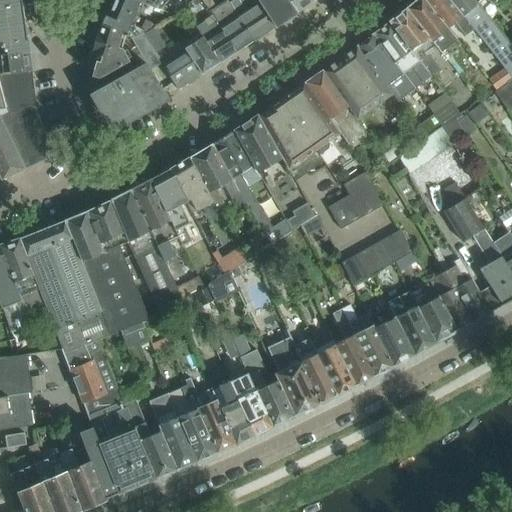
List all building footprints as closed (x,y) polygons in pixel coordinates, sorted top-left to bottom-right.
[(28,38),(26,38),(21,3),(20,0),(0,0),(0,54),(30,51),(28,38)] [(134,26),(144,2),(145,2),(141,0),(110,0),(107,8),(109,13),(108,16),(104,14),(101,23),(126,34),(125,35),(131,37),(143,31),(145,35),(160,26),(145,20),(141,28),(134,26)] [(141,0),(145,2),(144,2),(165,11),(167,6),(164,5),(167,0),(141,0)] [(225,0),(216,6),(210,10),(217,21),(218,20),(237,51),(254,40),(232,0),(230,2),(228,0),(225,0)] [(271,29),(256,4),(256,5),(252,0),(232,0),(254,40),(271,29)] [(297,12),(289,0),(252,0),(256,5),(256,4),(271,29),(292,16),(297,12)] [(312,0),(289,0),(297,12),(312,0)] [(447,29),(423,0),(417,0),(413,4),(407,9),(436,47),(441,52),(457,39),(448,28),(447,29)] [(473,30),(450,0),(423,0),(447,29),(448,28),(455,22),(465,36),(473,30)] [(511,46),(511,45),(473,0),(450,0),(473,30),(474,30),(511,77),(511,76),(511,46)] [(436,47),(407,9),(389,22),(411,52),(412,51),(419,60),(431,75),(432,77),(441,70),(428,53),(436,47)] [(218,20),(217,21),(209,26),(205,20),(196,26),(200,32),(201,31),(219,62),(237,51),(218,20)] [(386,24),(373,34),(401,73),(402,72),(414,87),(431,75),(419,60),(412,51),(411,52),(389,22),(386,24)] [(122,47),(125,35),(126,34),(101,23),(99,33),(97,32),(92,49),(93,50),(90,60),(96,62),(92,75),(98,77),(113,69),(129,59),(123,48),(122,47)] [(201,31),(200,32),(186,40),(189,44),(162,61),(161,62),(162,63),(178,89),(194,78),(197,76),(203,73),(206,71),(219,62),(201,31)] [(373,34),(357,46),(392,94),(398,102),(415,89),(414,87),(402,72),(401,73),(373,34)] [(137,45),(136,46),(130,49),(134,56),(141,52),(137,45)] [(392,94),(357,46),(339,59),(373,107),(392,94)] [(0,73),(32,70),(30,51),(0,54),(0,61),(1,68),(0,67),(0,73)] [(167,95),(151,69),(141,52),(134,56),(129,59),(113,69),(119,80),(94,96),(109,119),(112,122),(118,124),(124,121),(145,109),(167,95)] [(373,107),(339,59),(322,71),(356,119),(357,119),(373,107)] [(510,78),(504,69),(488,80),(494,89),(510,78)] [(36,110),(32,70),(0,73),(0,112),(4,112),(29,167),(56,155),(36,110)] [(356,119),(322,71),(304,83),(332,123),(339,132),(348,145),(348,144),(352,149),(369,136),(357,119),(356,119)] [(332,123),(304,83),(281,100),(319,155),(328,148),(329,144),(326,141),(339,132),(332,123)] [(498,97),(507,111),(511,117),(511,116),(511,92),(506,84),(494,92),(498,97)] [(309,162),(319,155),(281,100),(269,108),(270,110),(264,113),(259,116),(282,158),(288,168),(294,164),(302,158),(305,161),(309,162)] [(459,114),(451,102),(434,114),(442,126),(452,119),(454,118),(455,118),(459,114)] [(479,104),(468,112),(477,123),(487,115),(479,104)] [(4,112),(0,112),(0,177),(1,180),(29,167),(4,112)] [(434,114),(418,125),(426,137),(438,129),(442,126),(434,114)] [(282,158),(259,116),(258,117),(257,115),(234,130),(254,165),(257,172),(258,172),(282,158)] [(475,129),(466,116),(457,121),(455,118),(454,118),(452,119),(465,137),(466,136),(465,135),(475,129)] [(465,137),(452,119),(442,126),(438,129),(450,147),(465,137)] [(438,129),(426,137),(398,156),(409,174),(450,147),(438,129)] [(254,165),(234,130),(212,144),(238,192),(239,191),(248,207),(271,244),(286,234),(291,231),(291,230),(285,221),(285,219),(273,226),(260,203),(259,204),(240,173),(254,165)] [(189,158),(188,158),(214,201),(217,205),(223,202),(216,188),(216,187),(223,183),(230,196),(239,212),(248,207),(239,191),(238,192),(212,144),(211,144),(204,148),(192,156),(189,158)] [(213,201),(188,158),(170,169),(187,200),(190,199),(196,210),(213,201)] [(384,168),(370,175),(375,184),(389,177),(384,168)] [(187,200),(170,169),(151,180),(180,238),(179,238),(182,245),(191,240),(185,225),(190,223),(181,204),(187,200)] [(361,188),(372,182),(365,172),(343,184),(349,195),(350,195),(361,188)] [(180,238),(151,180),(131,190),(164,261),(175,255),(169,242),(179,238),(180,238)] [(505,263),(466,198),(455,180),(443,188),(453,205),(443,211),(462,241),(472,235),(490,263),(478,269),(502,304),(511,298),(511,277),(503,264),(505,263)] [(384,204),(372,182),(361,188),(373,210),(384,204)] [(373,210),(361,188),(350,195),(362,217),(373,210)] [(164,261),(131,190),(112,200),(127,234),(124,236),(127,241),(128,241),(161,312),(183,301),(164,261)] [(362,217),(350,195),(349,195),(339,201),(351,223),(362,217)] [(127,234),(112,200),(93,209),(109,248),(119,244),(127,241),(124,236),(127,234)] [(351,223),(339,201),(328,207),(340,229),(351,223)] [(295,216),(285,221),(291,230),(313,215),(307,204),(293,212),(295,216)] [(109,248),(93,209),(65,221),(110,334),(144,321),(143,320),(149,318),(119,244),(109,248)] [(323,227),(315,215),(302,224),(307,235),(323,227)] [(110,334),(65,221),(19,239),(44,306),(46,305),(59,339),(57,339),(60,349),(62,349),(63,352),(98,338),(98,339),(110,334)] [(511,237),(507,229),(491,239),(494,244),(505,263),(503,264),(511,277),(511,237)] [(399,230),(389,236),(401,258),(412,252),(399,230)] [(293,251),(286,234),(271,244),(271,246),(268,247),(279,271),(283,269),(279,260),(283,258),(282,255),(293,251)] [(389,236),(378,242),(390,264),(401,258),(389,236)] [(44,306),(19,239),(0,245),(0,249),(24,313),(26,312),(44,306)] [(378,242),(367,248),(379,271),(390,264),(378,242)] [(212,254),(225,273),(228,272),(247,260),(238,246),(220,257),(216,251),(212,254)] [(279,271),(268,247),(253,256),(265,278),(279,271)] [(367,248),(356,255),(369,277),(379,271),(367,248)] [(24,313),(0,249),(0,302),(11,331),(30,324),(26,312),(24,313)] [(489,312),(471,278),(465,281),(462,275),(468,273),(459,258),(454,261),(448,263),(451,267),(448,269),(438,249),(433,251),(444,271),(445,271),(474,320),(489,312)] [(399,270),(418,260),(414,252),(395,263),(399,270)] [(356,255),(341,263),(354,285),(369,277),(356,255)] [(225,273),(207,284),(215,301),(237,292),(232,280),(242,275),(238,266),(228,272),(225,273)] [(445,271),(444,271),(429,280),(438,296),(457,329),(474,320),(445,271)] [(213,300),(207,286),(194,292),(199,305),(213,300)] [(457,329),(438,296),(427,302),(420,289),(411,293),(418,305),(416,306),(436,341),(457,329)] [(436,341),(416,306),(406,311),(399,296),(388,302),(390,306),(389,307),(414,354),(436,341)] [(393,366),(372,325),(362,329),(350,304),(341,309),(374,376),(393,366)] [(414,354),(389,307),(369,316),(374,324),(372,325),(393,366),(414,354)] [(374,376),(341,309),(333,313),(346,338),(335,344),(334,344),(354,386),(374,376)] [(278,343),(302,333),(294,315),(270,325),(278,343)] [(334,344),(335,344),(329,332),(311,342),(310,338),(308,339),(337,395),(354,386),(334,344)] [(293,416),(276,380),(266,385),(261,373),(267,371),(257,349),(251,351),(242,333),(232,338),(247,373),(246,373),(271,427),(293,416)] [(171,346),(166,336),(151,343),(156,353),(171,346)] [(118,388),(98,339),(98,338),(63,352),(82,403),(84,403),(88,415),(105,408),(107,407),(112,405),(122,400),(117,389),(118,388)] [(301,361),(302,360),(292,338),(265,350),(278,379),(276,380),(293,416),(308,409),(321,403),(301,361)] [(60,349),(57,339),(43,341),(44,351),(60,349)] [(301,343),(295,345),(302,360),(301,361),(321,403),(337,395),(308,339),(301,343)] [(32,394),(26,356),(26,354),(0,357),(0,398),(28,395),(32,394)] [(271,427),(246,373),(228,381),(253,435),(271,427)] [(219,406),(220,406),(213,390),(201,395),(201,393),(197,395),(190,378),(186,380),(187,384),(181,387),(187,401),(193,398),(209,436),(217,451),(235,444),(219,406)] [(177,468),(161,430),(151,435),(136,399),(147,395),(140,380),(118,388),(117,389),(122,400),(123,400),(126,406),(125,407),(155,478),(177,468)] [(220,386),(213,390),(220,406),(219,406),(235,444),(239,442),(253,435),(228,381),(219,385),(220,386)] [(187,401),(181,387),(168,392),(197,460),(217,451),(209,436),(193,398),(187,401)] [(164,394),(148,401),(154,413),(161,430),(177,468),(197,460),(168,392),(164,394)] [(0,429),(33,424),(31,409),(28,395),(0,398),(0,429)] [(105,408),(88,415),(92,427),(118,494),(155,478),(125,407),(126,406),(123,400),(122,400),(112,405),(127,439),(113,445),(103,418),(110,415),(107,407),(105,408)] [(118,494),(92,427),(84,430),(79,417),(70,420),(77,438),(82,437),(86,447),(73,452),(72,448),(62,452),(80,509),(118,494)] [(26,444),(24,432),(5,435),(7,447),(26,444)] [(36,443),(28,446),(32,457),(40,454),(36,443)] [(54,511),(39,462),(35,463),(30,452),(5,461),(24,509),(24,510),(24,511),(54,511)] [(72,511),(80,509),(62,452),(60,453),(61,457),(49,462),(48,459),(39,462),(54,511),(72,511)]
